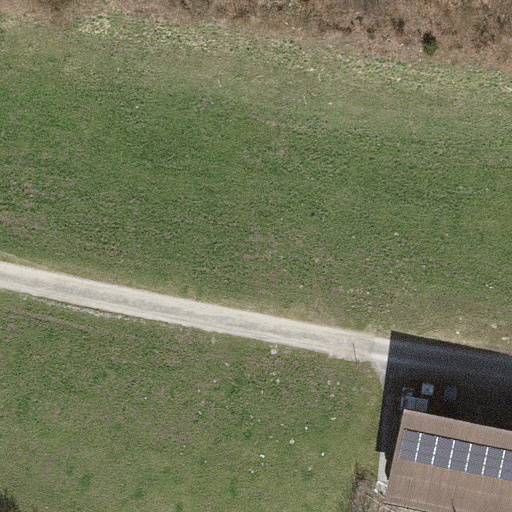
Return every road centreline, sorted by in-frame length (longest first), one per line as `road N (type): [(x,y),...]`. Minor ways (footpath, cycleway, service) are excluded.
road 1 (track): [(0,274),(373,346)]
road 2 (residential): [(373,346),(511,366)]
